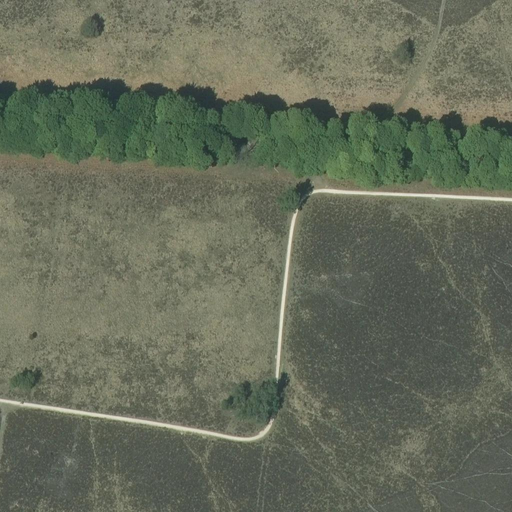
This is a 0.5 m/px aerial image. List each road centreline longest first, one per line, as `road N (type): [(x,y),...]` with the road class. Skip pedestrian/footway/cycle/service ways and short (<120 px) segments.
road 1 (track): [(28,130),(323,152)]
road 2 (track): [(442,0),(435,40),(392,108),(323,152)]
road 3 (track): [(323,152),(511,165)]
